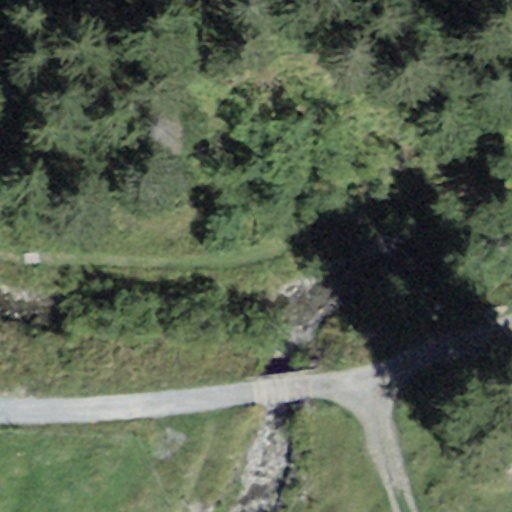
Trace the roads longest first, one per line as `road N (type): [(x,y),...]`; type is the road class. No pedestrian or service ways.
road 1 (track): [(0,414),(367,379)]
road 2 (track): [(367,379),(511,317)]
road 3 (track): [(405,511),(367,379)]
